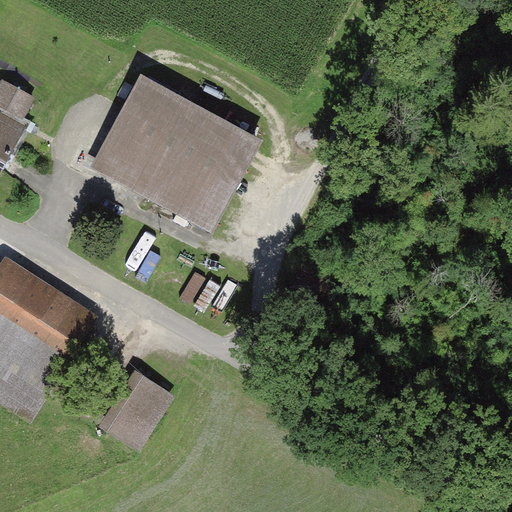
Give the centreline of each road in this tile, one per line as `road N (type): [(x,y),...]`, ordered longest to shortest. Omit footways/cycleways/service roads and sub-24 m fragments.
road 1 (unclassified): [(0,224),(443,476),(485,511)]
road 2 (track): [(250,363),(263,336),(273,264),(420,0)]
